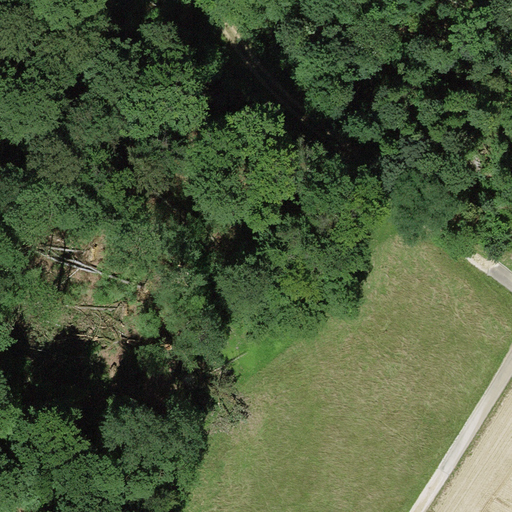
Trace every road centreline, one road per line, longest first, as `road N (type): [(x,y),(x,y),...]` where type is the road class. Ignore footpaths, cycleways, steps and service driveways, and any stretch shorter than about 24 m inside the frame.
road 1 (track): [(204,0),(313,125),(511,290)]
road 2 (track): [(511,374),(421,511)]
